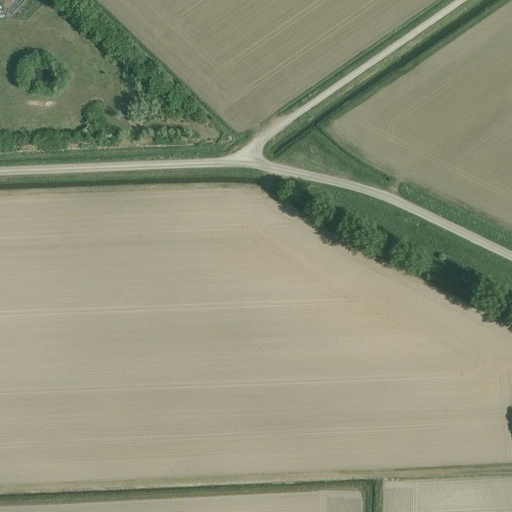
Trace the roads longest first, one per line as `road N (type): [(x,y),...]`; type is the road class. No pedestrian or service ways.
road 1 (unclassified): [(511,257),(361,183),(246,163)]
road 2 (unclassified): [(246,163),(292,122),(471,0)]
road 3 (unclassified): [(0,171),(246,163)]
